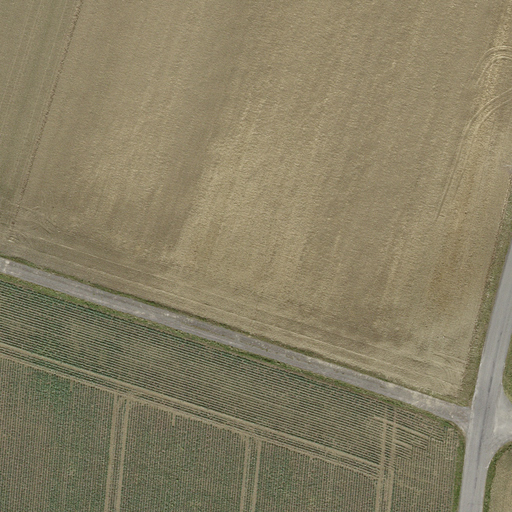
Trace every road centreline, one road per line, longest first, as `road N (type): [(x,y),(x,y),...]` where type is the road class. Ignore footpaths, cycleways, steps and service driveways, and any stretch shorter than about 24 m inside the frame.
road 1 (track): [(0,264),(482,420)]
road 2 (unclassified): [(473,511),(482,420),(511,301)]
